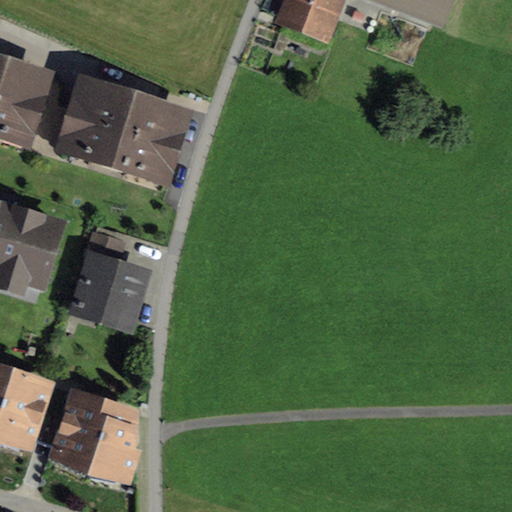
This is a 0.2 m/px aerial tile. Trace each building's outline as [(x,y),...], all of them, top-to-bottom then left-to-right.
[(398,0),(438,15),(443,0),(294,0),(286,21),(322,35),(330,15),(337,18),(343,0),(398,0)] [(0,64),(0,133),(6,136),(7,133),(27,140),(46,79),(0,64)] [(82,85),(63,145),(85,152),(84,155),(105,161),(105,159),(144,173),(145,171),(166,178),(185,117),(82,85)] [(0,274),(41,287),(60,226),(0,206),(0,274)] [(92,262),(78,308),(129,324),(144,277),(115,268),(123,244),(94,236),(86,260),(92,262)] [(0,372),(0,437),(7,438),(29,445),(47,388),(0,372)] [(76,397),(57,455),(78,462),(91,470),(105,471),(127,478),(132,462),(131,415),(76,397)]
